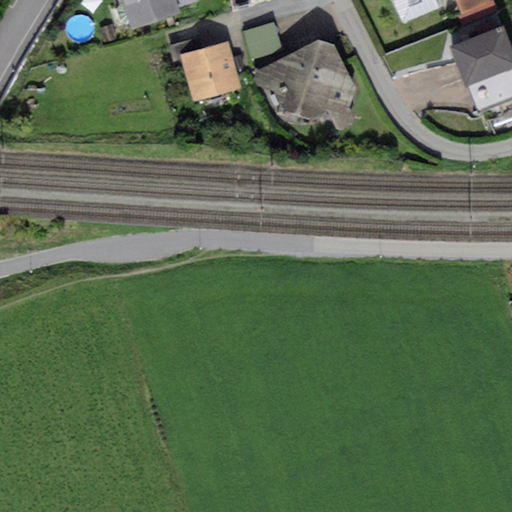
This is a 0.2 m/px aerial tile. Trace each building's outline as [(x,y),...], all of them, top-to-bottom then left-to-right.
[(99,0),(84,0),(81,4),(93,12),(100,0),(99,0)] [(121,0),(132,30),(181,13),(179,7),(198,0),(121,0)] [(407,0),(410,5),(423,0),(455,0),(462,16),(492,4),(490,0),(407,0)] [(272,23),(241,32),(249,61),(280,52),(272,23)] [(112,26),(99,29),(102,43),(115,40),(112,26)] [(511,50),(503,26),(452,45),(478,114),(511,100),(511,50)] [(179,55),(199,49),(196,37),(166,45),(169,57),(179,55)] [(317,39),(256,72),(253,85),(273,90),(285,110),(320,123),(336,129),(351,125),(354,115),(348,107),(356,87),(335,45),(317,39)] [(199,49),(179,55),(193,100),(240,87),(227,41),(199,49)]
